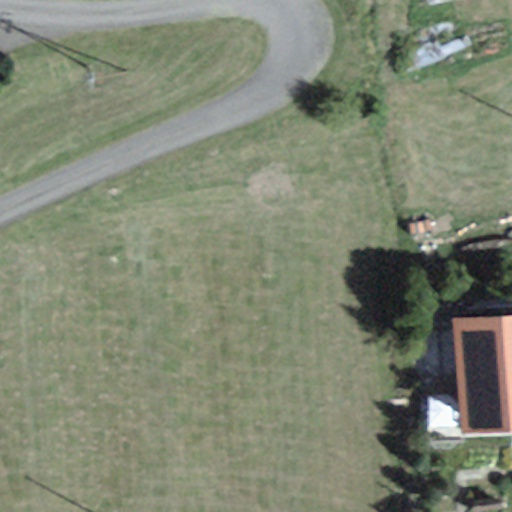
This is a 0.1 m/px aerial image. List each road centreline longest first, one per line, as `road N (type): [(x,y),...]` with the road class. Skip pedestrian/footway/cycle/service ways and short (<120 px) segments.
road 1 (residential): [(0,214),(269,89),(294,43),(293,26),(270,0)]
road 2 (residential): [(217,0),(121,11),(0,10)]
